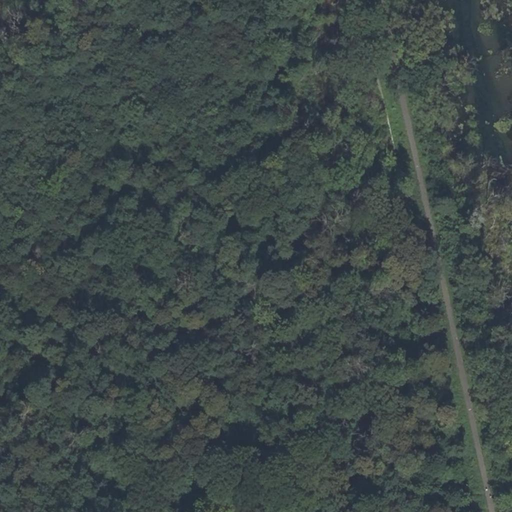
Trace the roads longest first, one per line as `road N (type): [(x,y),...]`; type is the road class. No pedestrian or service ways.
road 1 (track): [(490,511),(379,0)]
road 2 (unknown): [(470,511),(361,0)]
